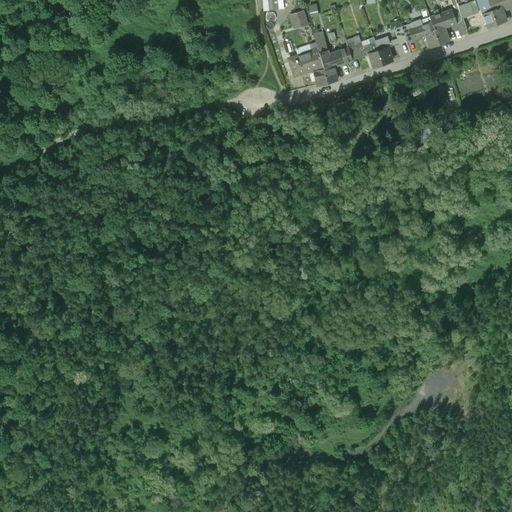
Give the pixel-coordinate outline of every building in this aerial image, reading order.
[(263,0),(263,10),(284,8),(283,0),(263,0)] [(497,23),(489,2),(489,3),(487,0),(477,0),(478,0),(487,27),(497,23)] [(511,0),(487,0),(489,3),(489,2),(497,23),(506,20),(502,8),(509,6),(510,8),(511,6),(511,0)] [(474,1),(459,7),(463,18),(478,12),(474,1)] [(459,7),(458,6),(451,9),(456,23),(460,32),(467,29),(463,18),(459,7)] [(451,9),(430,17),(431,22),(435,30),(440,44),(449,40),(445,27),(456,23),(451,9)] [(303,10),(291,14),(294,27),(307,24),(303,10)] [(413,28),(410,30),(413,39),(414,39),(426,34),(431,47),(440,44),(435,30),(431,22),(413,28)] [(412,23),(402,27),(407,43),(414,41),(414,39),(413,39),(410,30),(413,28),(412,23)] [(325,38),(316,41),(316,42),(319,53),(328,51),(325,38)] [(374,41),(373,38),(368,40),(369,44),(362,47),(361,43),(354,45),(358,58),(370,54),(374,67),(382,64),(374,41)] [(384,38),(376,41),(376,40),(374,41),(382,64),(392,60),(384,38)] [(354,45),(352,39),(346,41),(348,48),(352,60),(358,58),(354,45)] [(316,42),(311,44),(313,51),(289,58),(294,75),(313,70),(317,85),(327,82),(322,60),(321,60),(319,53),(316,42)] [(348,48),(337,52),(341,64),(352,60),(348,48)] [(337,52),(329,54),(328,51),(319,53),(321,60),(322,60),(327,82),(336,80),(333,67),(341,64),(337,52)]
